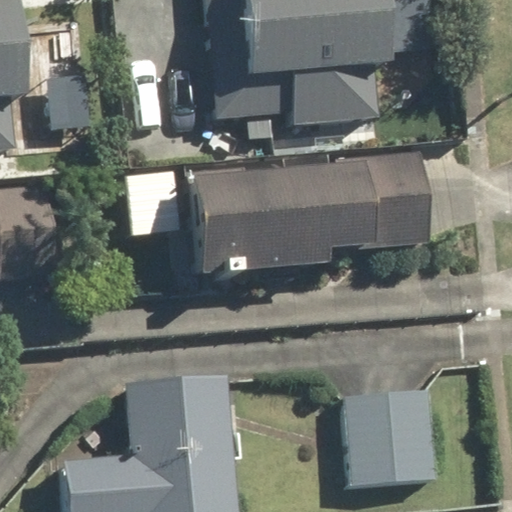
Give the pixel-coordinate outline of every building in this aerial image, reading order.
[(197,0),(201,41),(229,38),(234,88),(279,84),(283,127),(369,119),(365,75),(372,74),(365,0),(197,0)] [(325,170),(178,183),(187,286),(313,274),(311,256),(418,246),(409,152),(324,160),(325,170)] [(0,284),(45,280),(37,187),(0,189),(0,284)] [(228,511),(218,378),(116,386),(122,456),(52,461),(55,511),(228,511)] [(419,388),(332,396),(340,489),(427,481),(419,388)]
